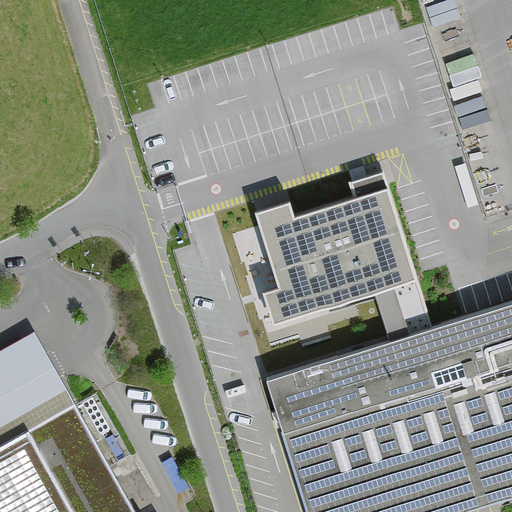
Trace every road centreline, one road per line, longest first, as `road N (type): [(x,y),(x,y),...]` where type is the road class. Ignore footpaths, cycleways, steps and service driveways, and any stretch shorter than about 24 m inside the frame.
road 1 (residential): [(127,193),(227,511)]
road 2 (residential): [(69,0),(127,193)]
road 3 (unclassified): [(0,259),(127,193)]
